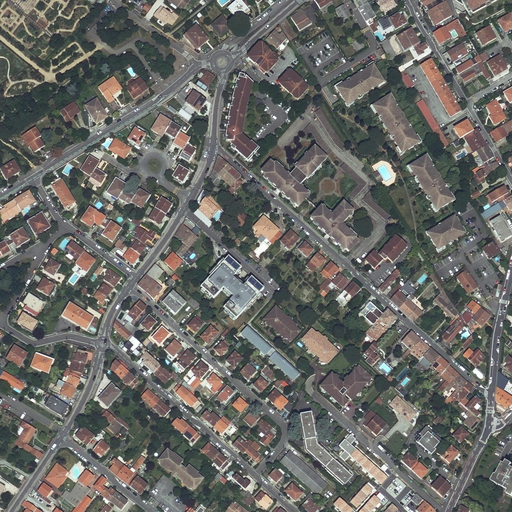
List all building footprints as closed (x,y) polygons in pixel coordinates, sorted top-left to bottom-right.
[(169,0),(169,1),(177,7),(179,5),(184,8),(190,0),(189,0),(169,0)] [(232,8),(229,11),(235,19),(243,13),(246,16),(250,13),(238,0),(237,0),(230,6),(232,8)] [(314,0),(320,8),(331,1),(330,0),(314,0)] [(352,0),(358,9),(367,4),(364,0),(352,0)] [(381,0),(378,2),(385,13),(395,7),(391,0),(381,0)] [(469,9),(481,2),(486,11),(490,18),(491,18),(511,6),(511,0),(464,0),(465,2),(469,9)] [(335,10),(342,21),(351,15),(344,4),(335,10)] [(358,9),(365,21),(374,16),(367,4),(358,9)] [(160,7),(157,11),(160,13),(157,17),(165,23),(167,21),(172,25),(178,17),(172,13),(171,15),(160,7)] [(291,17),(299,31),(311,24),(303,10),(301,11),(300,9),(298,11),(299,12),(291,17)] [(480,24),(490,18),(486,11),(476,17),(480,24)] [(392,24),(395,30),(407,23),(402,15),(401,16),(399,13),(389,19),(379,25),(382,30),(392,24)] [(498,21),(504,32),(511,28),(511,13),(511,14),(498,21)] [(476,17),(470,20),(474,27),(480,24),(476,17)] [(230,28),(221,18),(210,26),(214,31),(214,32),(217,37),(218,36),(219,37),(230,28)] [(446,26),(449,31),(454,27),(457,19),(446,26)] [(454,27),(460,37),(466,34),(465,32),(460,24),(457,19),(454,27)] [(460,24),(465,32),(474,27),(470,20),(469,19),(460,24)] [(195,26),(183,36),(186,40),(197,48),(207,39),(195,26)] [(266,39),(277,49),(287,39),(282,31),(279,35),(276,32),(280,28),(279,27),(278,28),(277,27),(266,39)] [(433,33),(439,45),(450,38),(443,27),(433,33)] [(476,34),(482,45),(494,38),(488,27),(476,34)] [(400,43),(405,52),(409,49),(418,44),(419,44),(416,38),(415,36),(414,35),(411,29),(397,38),(400,43)] [(364,47),(359,38),(357,39),(356,37),(357,36),(356,35),(352,37),(355,41),(353,43),(358,51),(364,47)] [(400,43),(397,38),(395,39),(403,53),(405,52),(400,43)] [(396,57),(386,39),(380,43),(389,58),(387,58),(389,61),(396,57)] [(475,50),(469,39),(447,52),(453,63),(459,59),(461,62),(466,58),(464,56),(470,52),(474,58),(455,69),(458,74),(459,73),(481,61),(478,56),(477,54),(475,50)] [(260,51),(257,49),(262,44),(260,43),(258,44),(248,55),(247,58),(248,59),(253,53),(256,56),(260,51)] [(253,53),(248,59),(254,64),(255,63),(259,68),(258,69),(264,74),(278,58),(273,53),(271,54),(267,50),(267,49),(262,44),(257,49),(260,51),(256,56),(253,53)] [(416,52),(418,56),(423,53),(422,51),(427,49),(424,44),(419,46),(418,44),(409,49),(412,54),(416,52)] [(481,61),(482,63),(488,59),(484,52),(478,56),(481,61)] [(487,63),(494,76),(507,69),(499,56),(487,63)] [(420,65),(435,91),(445,85),(430,59),(420,65)] [(489,86),(493,83),(490,77),(482,63),(481,61),(459,73),(464,82),(481,71),(486,80),(487,79),(489,83),(485,86),(485,88),(489,86)] [(343,85),(337,89),(338,90),(340,95),(342,94),(345,98),(343,99),(346,104),(347,105),(352,102),(358,98),(357,97),(359,96),(360,97),(362,96),(369,92),(371,91),(370,89),(372,88),(373,89),(379,85),(384,82),(383,80),(380,76),(378,77),(375,72),(377,71),(374,67),(373,65),(367,69),(362,72),(363,73),(361,75),(360,74),(359,75),(349,81),(350,82),(348,83),(347,82),(346,83),(343,85)] [(132,67),(127,69),(131,77),(136,75),(132,67)] [(292,72),(291,71),(288,72),(280,80),(279,83),(280,84),(284,80),(286,81),(289,78),(288,76),(292,72)] [(399,73),(408,89),(414,85),(407,74),(404,76),(402,71),(399,73)] [(216,77),(208,72),(201,81),(200,80),(195,86),(205,92),(216,77)] [(284,80),(280,84),(292,95),(293,93),(299,99),(308,89),(302,83),(303,82),(292,72),(288,76),(289,78),(286,81),(284,80)] [(240,153),(240,154),(248,162),(260,149),(251,141),(251,142),(250,143),(247,141),(248,140),(242,134),(240,132),(240,131),(242,132),(245,117),(244,117),(244,114),(245,114),(249,99),(248,99),(248,96),(250,96),(253,85),(252,85),(252,82),(249,79),(246,77),(244,77),(244,76),(244,75),(240,74),(237,83),(234,92),(235,93),(234,95),(233,95),(231,103),(229,111),(231,111),(230,114),(229,114),(228,122),(226,130),(228,130),(227,133),(226,132),(225,141),(231,141),(230,143),(236,148),(234,149),(238,152),(238,151),(240,153)] [(113,79),(98,88),(107,103),(113,99),(111,96),(110,95),(113,93),(114,95),(121,90),(113,79)] [(149,89),(141,79),(135,83),(131,86),(127,89),(134,99),(140,95),(138,94),(141,92),(142,93),(149,89)] [(338,90),(337,89),(343,85),(342,83),(334,87),(337,91),(338,90)] [(435,91),(450,117),(461,111),(445,85),(435,91)] [(511,87),(503,93),(509,103),(511,101),(511,87)] [(207,101),(188,88),(185,92),(188,94),(183,101),(199,113),(207,101)] [(374,104),(373,105),(376,111),(379,116),(380,116),(381,117),(380,118),(381,120),(384,124),(385,123),(386,125),(385,126),(387,128),(387,130),(391,134),(392,137),(393,136),(394,138),(394,139),(395,142),(398,147),(402,153),(403,152),(408,149),(407,148),(412,145),(413,146),(418,143),(419,142),(416,137),(412,131),(411,132),(410,129),(409,129),(408,127),(409,126),(408,124),(403,117),(402,115),(401,116),(400,114),(401,113),(399,109),(397,108),(396,108),(395,106),(396,106),(392,100),(389,95),(388,96),(383,99),(384,101),(380,103),(379,102),(374,104)] [(97,99),(87,105),(90,110),(88,111),(96,124),(108,117),(97,99)] [(259,99),(257,99),(256,100),(255,101),(254,102),(254,103),(254,104),(255,105),(255,106),(256,107),(257,107),(258,108),(259,108),(260,108),(261,107),(262,106),(263,105),(263,104),(263,103),(263,102),(262,101),(262,100),(261,99),(261,101),(258,100),(259,99)] [(416,103),(434,132),(440,129),(422,100),(416,103)] [(487,106),(492,116),(490,117),(495,125),(505,119),(495,101),(487,106)] [(80,111),(74,102),(63,109),(65,111),(60,114),(65,121),(73,116),(73,115),(80,111)] [(339,140),(317,109),(312,112),(334,143),(341,150),(345,145),(339,140)] [(160,115),(151,130),(162,136),(165,132),(171,122),(160,115)] [(511,119),(501,126),(502,126),(491,133),(496,142),(507,136),(506,134),(511,130),(511,119)] [(171,122),(165,132),(175,139),(179,132),(182,128),(171,122)] [(464,124),(463,123),(454,128),(460,139),(464,136),(473,131),(467,122),(464,124)] [(315,129),(309,123),(301,132),(305,137),(310,132),(323,152),(327,156),(331,151),(328,148),(315,129)] [(31,146),(35,153),(44,147),(39,138),(41,137),(35,128),(24,135),(31,146)] [(135,128),(129,139),(139,145),(146,135),(135,128)] [(434,132),(443,148),(449,145),(440,129),(434,132)] [(464,136),(474,153),(487,145),(477,129),(473,131),(464,136)] [(175,139),(173,143),(183,150),(186,145),(190,139),(179,132),(175,139)] [(31,146),(24,135),(22,137),(29,148),(31,146)] [(115,141),(110,151),(125,161),(130,150),(115,141)] [(183,150),(179,156),(189,162),(196,151),(186,145),(183,150)] [(478,154),(486,167),(491,164),(488,160),(494,157),(487,145),(474,153),(471,154),(473,157),(478,154)] [(325,156),(316,147),(310,153),(309,151),(294,167),(296,169),(289,176),(274,162),(273,163),(270,160),(260,171),(263,174),(262,175),(276,188),(277,187),(278,188),(279,188),(282,190),(281,192),(297,207),(309,194),(301,186),(300,187),(298,186),(300,185),(306,178),(307,179),(322,163),(320,161),(325,156)] [(404,153),(403,152),(402,153),(398,147),(396,148),(400,155),(404,153)] [(208,181),(214,187),(222,178),(231,186),(235,190),(240,184),(237,180),(241,176),(218,155),(215,164),(215,165),(213,170),(211,175),(208,181)] [(90,156),(81,171),(91,177),(96,168),(100,163),(90,156)] [(448,204),(453,200),(446,189),(446,190),(444,188),(446,187),(444,185),(440,178),(439,176),(437,177),(436,175),(437,174),(435,170),(433,168),(433,169),(431,167),(432,167),(429,161),(425,156),(424,157),(420,160),(421,161),(416,164),(415,163),(411,165),(409,166),(412,171),(416,177),(417,177),(418,179),(417,179),(418,181),(420,185),(422,184),(423,186),(422,187),(424,189),(424,191),(428,196),(429,198),(430,197),(431,199),(430,200),(437,211),(443,207),(442,205),(446,202),(448,204)] [(473,174),(472,175),(478,184),(484,180),(482,177),(499,167),(496,161),(491,164),(486,167),(479,171),(473,174)] [(1,170),(7,179),(20,172),(14,162),(1,170)] [(366,184),(344,163),(340,168),(358,184),(347,196),(351,200),(366,184)] [(179,166),(173,176),(182,182),(186,176),(187,176),(190,172),(179,166)] [(91,177),(101,184),(107,175),(96,168),(91,177)] [(374,172),(372,174),(377,183),(380,181),(374,172)] [(59,197),(69,191),(60,178),(50,183),(59,197)] [(117,178),(107,193),(118,200),(119,198),(124,189),(127,185),(117,178)] [(235,190),(231,186),(227,191),(230,194),(235,190)] [(504,186),(488,196),(492,203),(497,199),(499,202),(511,196),(509,193),(508,193),(504,186)] [(135,196),(131,202),(142,209),(150,195),(140,188),(135,196)] [(222,199),(224,196),(222,194),(215,188),(213,190),(222,199)] [(124,189),(119,198),(129,205),(131,202),(135,196),(124,189)] [(227,191),(225,190),(222,194),(224,196),(228,199),(230,202),(234,198),(231,196),(230,194),(227,191)] [(375,194),(370,190),(362,199),(384,220),(388,216),(370,199),(375,194)] [(471,194),(474,198),(481,195),(478,190),(471,194)] [(67,212),(77,205),(69,191),(59,197),(67,212)] [(35,202),(29,192),(14,201),(20,210),(35,202)] [(505,203),(509,210),(511,208),(511,194),(511,196),(499,202),(498,203),(500,206),(505,203)] [(155,208),(166,215),(173,204),(162,197),(155,208)] [(347,205),(352,209),(356,205),(351,200),(347,205)] [(5,209),(0,212),(0,214),(4,222),(21,211),(20,210),(14,201),(4,208),(5,209)] [(347,205),(344,201),(339,207),(337,206),(331,214),(321,205),(309,218),(326,232),(328,230),(330,233),(330,235),(331,236),(330,237),(344,250),(345,249),(348,251),(358,240),(355,238),(356,237),(341,223),(353,210),(352,209),(347,205)] [(480,213),(483,219),(500,209),(497,203),(480,213)] [(101,225),(105,219),(100,215),(101,214),(91,207),(81,220),(88,225),(92,219),(96,221),(101,225)] [(148,219),(160,226),(166,215),(155,208),(148,219)] [(232,219),(240,226),(247,218),(239,211),(232,219)] [(42,213),(28,222),(36,236),(50,227),(42,213)] [(375,223),(366,214),(362,218),(371,227),(375,223)] [(254,228),(260,234),(269,224),(265,221),(266,220),(262,216),(253,227),(254,228)] [(491,228),(497,238),(498,237),(500,241),(510,235),(499,216),(489,222),(492,227),(491,228)] [(286,227),(290,223),(283,217),(280,222),(286,227)] [(436,249),(437,250),(442,247),(448,243),(447,242),(449,241),(450,242),(452,241),(463,234),(463,232),(460,228),(461,228),(457,222),(457,223),(454,218),(453,217),(441,224),(439,225),(440,226),(438,228),(438,227),(432,231),(427,234),(428,235),(430,240),(432,239),(435,243),(433,244),(436,249)] [(111,222),(105,219),(101,225),(106,229),(110,231),(106,237),(112,242),(122,228),(112,221),(111,222)] [(175,236),(184,244),(176,253),(184,260),(186,258),(182,256),(198,238),(182,224),(175,236)] [(277,230),(274,227),(273,228),(269,224),(260,234),(268,241),(272,245),(282,235),(277,230)] [(30,239),(23,228),(4,239),(5,241),(8,246),(15,243),(18,240),(21,245),(30,239)] [(150,234),(141,229),(135,237),(144,244),(148,239),(151,241),(154,238),(154,237),(150,234)] [(295,236),(290,231),(280,241),(289,249),(298,240),(294,237),(295,236)] [(365,260),(374,269),(382,260),(386,262),(388,260),(392,263),(407,247),(396,236),(381,252),(380,251),(377,254),(373,251),(365,260)] [(135,237),(133,239),(134,240),(129,247),(131,248),(132,249),(140,255),(145,249),(144,248),(146,245),(144,244),(135,237)] [(123,242),(120,240),(115,246),(118,248),(121,244),(123,242)] [(295,247),(306,257),(312,250),(302,240),(295,247)] [(8,246),(5,241),(0,244),(0,257),(11,251),(8,246)] [(72,242),(65,251),(77,261),(83,253),(85,252),(72,242)] [(482,249),(488,259),(497,252),(491,243),(482,249)] [(136,258),(137,259),(140,255),(132,249),(131,248),(124,257),(132,263),(136,258)] [(259,259),(251,251),(248,254),(256,261),(259,259)] [(83,253),(77,261),(75,264),(86,272),(94,262),(83,253)] [(164,262),(173,270),(182,261),(173,253),(164,262)] [(226,254),(200,286),(214,298),(222,288),(230,295),(221,307),(236,320),(264,286),(249,275),(242,284),(232,276),(241,266),(226,254)] [(317,266),(319,267),(325,261),(317,254),(306,265),(309,268),(314,263),(317,266)] [(51,259),(45,270),(54,276),(60,265),(51,259)] [(329,274),(331,277),(338,270),(330,263),(324,269),(329,274)] [(94,273),(98,276),(104,268),(100,265),(94,273)] [(163,272),(159,269),(155,265),(138,286),(153,300),(163,289),(155,282),(156,281),(163,272)] [(326,278),(329,274),(324,269),(321,273),(326,278)] [(378,289),(382,293),(400,274),(398,273),(399,271),(396,269),(378,289)] [(107,275),(104,280),(106,282),(114,287),(121,279),(109,270),(106,274),(107,275)] [(456,278),(468,294),(477,287),(466,271),(456,278)] [(431,276),(441,292),(443,290),(433,273),(430,275),(431,276)] [(347,282),(339,275),(332,283),(331,282),(323,291),(323,292),(320,294),(323,297),(326,293),(331,288),(331,289),(335,285),(340,290),(347,282)] [(421,284),(428,278),(425,275),(418,281),(421,284)] [(165,283),(170,288),(175,282),(170,278),(165,283)] [(321,290),(323,292),(323,291),(331,282),(327,278),(319,288),(321,290)] [(44,279),(38,289),(49,296),(55,285),(44,279)] [(390,300),(399,308),(407,300),(400,294),(410,282),(408,280),(390,300)] [(114,287),(106,282),(99,292),(106,298),(111,291),(112,291),(114,287)] [(345,290),(349,295),(352,298),(360,290),(352,282),(345,290)] [(387,296),(390,299),(401,287),(398,284),(392,290),(387,296)] [(162,302),(175,314),(186,302),(173,290),(162,302)] [(340,295),(345,299),(349,295),(345,290),(344,290),(340,295)] [(433,301),(443,310),(450,303),(443,290),(441,292),(433,301)] [(99,292),(98,292),(94,298),(102,303),(106,298),(99,292)] [(337,292),(332,297),(328,301),(331,304),(335,300),(340,295),(337,292)] [(27,305),(24,309),(34,315),(37,312),(36,311),(37,310),(42,302),(30,294),(25,303),(27,305)] [(345,299),(340,295),(335,300),(331,304),(330,305),(336,310),(340,305),(345,299)] [(399,308),(414,321),(421,313),(410,302),(414,297),(412,295),(407,300),(399,308)] [(187,302),(196,311),(201,306),(192,297),(187,302)] [(128,314),(135,320),(147,307),(140,301),(128,314)] [(462,317),(467,325),(469,324),(469,323),(472,319),(481,308),(472,301),(467,307),(469,308),(462,317)] [(360,313),(373,325),(376,321),(382,314),(369,303),(360,313)] [(443,310),(453,319),(458,314),(450,303),(443,310)] [(69,304),(63,315),(88,330),(94,318),(69,304)] [(423,311),(426,314),(432,307),(429,305),(423,311)] [(275,307),(264,320),(265,321),(270,325),(275,330),(280,335),(281,335),(282,334),(287,338),(290,341),(299,332),(291,324),(292,323),(292,322),(287,318),(275,307)] [(472,319),(480,327),(489,316),(481,308),(472,319)] [(396,317),(387,309),(382,314),(376,321),(385,329),(386,327),(396,317)] [(23,313),(17,322),(32,332),(38,322),(23,313)] [(203,321),(207,325),(214,317),(210,314),(203,321)] [(140,325),(147,332),(156,322),(149,316),(140,325)] [(194,319),(201,325),(204,323),(197,316),(194,319)] [(460,316),(454,322),(462,329),(466,324),(460,316)] [(188,326),(195,332),(201,325),(194,319),(188,326)] [(113,327),(128,341),(129,342),(133,337),(115,321),(113,327)] [(122,325),(129,332),(134,327),(128,321),(126,324),(124,322),(122,325)] [(365,333),(374,341),(385,329),(376,321),(373,325),(365,333)] [(454,322),(441,337),(448,344),(462,329),(454,322)] [(272,347),(246,325),(239,333),(265,355),(272,347)] [(403,334),(408,329),(404,326),(399,331),(403,334)] [(201,337),(208,344),(217,333),(210,327),(201,337)] [(152,338),(159,345),(169,334),(162,328),(152,338)] [(221,335),(224,338),(230,332),(227,329),(221,335)] [(325,364),(337,351),(325,341),(320,336),(319,337),(313,332),(310,330),(302,339),(305,342),(310,347),(308,348),(309,348),(314,353),(319,358),(324,362),(325,364)] [(401,342),(409,349),(404,354),(405,354),(401,358),(403,359),(410,352),(421,340),(411,331),(401,342)] [(461,345),(465,349),(474,339),(471,335),(466,341),(461,345)] [(123,346),(136,357),(139,360),(141,358),(145,353),(148,350),(133,337),(129,342),(128,341),(123,346)] [(150,342),(146,339),(142,344),(146,347),(150,342)] [(181,347),(174,340),(165,350),(173,357),(176,353),(178,356),(183,351),(180,348),(181,347)] [(415,351),(422,357),(430,348),(421,340),(410,352),(413,354),(415,351)] [(364,354),(368,358),(367,360),(365,361),(371,367),(378,359),(372,353),(378,348),(375,346),(376,344),(374,342),(364,354)] [(222,344),(221,343),(214,351),(218,354),(218,353),(221,356),(227,348),(222,344)] [(15,346),(7,359),(20,367),(28,353),(15,346)] [(298,375),(273,347),(266,354),(291,381),(298,375)] [(425,359),(432,365),(440,357),(430,348),(422,357),(417,362),(420,365),(425,359)] [(362,356),(354,349),(353,350),(361,357),(362,356)] [(85,352),(79,350),(78,354),(75,362),(85,365),(87,357),(84,355),(85,352)] [(464,355),(476,366),(485,357),(477,350),(474,354),(469,350),(464,355)] [(195,358),(188,351),(186,353),(183,351),(178,356),(177,357),(187,366),(195,358)] [(145,366),(153,373),(160,366),(145,353),(141,358),(143,360),(147,364),(145,366)] [(242,359),(234,353),(228,360),(231,363),(230,364),(234,368),(242,359)] [(36,355),(31,367),(48,374),(53,361),(36,355)] [(432,366),(440,373),(438,375),(437,375),(428,384),(430,386),(441,375),(449,366),(440,357),(432,365),(429,368),(430,369),(432,366)] [(75,362),(74,361),(71,369),(70,369),(69,373),(81,377),(85,365),(75,362)] [(111,370),(122,380),(129,373),(118,363),(111,370)] [(192,372),(199,379),(208,370),(201,363),(192,372)] [(240,373),(248,380),(256,372),(247,364),(240,373)] [(260,372),(264,375),(270,368),(266,365),(260,372)] [(169,374),(160,366),(153,373),(165,384),(170,378),(173,381),(175,380),(169,374)] [(441,375),(449,382),(445,387),(446,388),(459,374),(449,366),(441,375)] [(331,375),(331,374),(319,387),(320,388),(325,392),(342,407),(347,402),(343,397),(344,395),(349,399),(350,401),(356,395),(360,390),(365,384),(370,379),(371,378),(358,367),(357,368),(353,373),(348,378),(343,383),(342,385),(336,380),(331,375)] [(21,377),(20,378),(0,368),(0,378),(23,389),(27,380),(21,377)] [(274,372),(270,368),(264,375),(268,379),(274,372)] [(169,374),(175,380),(176,378),(178,376),(172,371),(169,374)] [(497,401),(509,409),(511,405),(511,397),(504,392),(510,380),(499,372),(497,401)] [(81,377),(69,373),(64,383),(76,388),(81,377)] [(122,380),(134,391),(141,383),(129,373),(122,380)] [(452,387),(456,390),(448,398),(451,401),(454,398),(468,383),(459,374),(446,388),(444,390),(447,392),(452,387)] [(207,382),(214,389),(221,382),(213,375),(207,382)] [(274,383),(278,387),(280,384),(287,389),(290,386),(279,377),(274,383)] [(253,385),(261,392),(267,385),(260,378),(253,385)] [(64,383),(59,381),(55,391),(71,398),(76,388),(64,383)] [(190,387),(193,390),(196,387),(191,382),(188,385),(190,387)] [(461,395),(464,398),(473,387),(468,383),(454,398),(457,400),(459,402),(463,406),(465,404),(459,398),(461,395)] [(100,399),(109,407),(122,392),(112,384),(100,399)] [(186,391),(181,387),(181,386),(178,384),(174,389),(177,392),(175,393),(183,401),(192,392),(193,390),(190,387),(189,387),(186,391)] [(203,387),(200,384),(194,390),(197,393),(203,387)] [(218,395),(226,402),(234,393),(227,386),(218,395)] [(402,388),(399,391),(403,396),(407,392),(402,388)] [(142,397),(153,407),(159,400),(160,399),(158,397),(157,399),(148,391),(142,397)] [(267,398),(274,404),(280,396),(274,391),(267,398)] [(183,401),(194,410),(200,404),(192,396),(194,394),(192,392),(183,401)] [(389,404),(409,423),(417,413),(397,395),(389,404)] [(53,397),(52,396),(46,406),(62,416),(68,406),(53,397)] [(274,404),(280,410),(282,407),(285,409),(289,404),(280,396),(274,404)] [(465,408),(476,417),(479,414),(476,411),(479,407),(476,404),(479,401),(475,397),(465,408)] [(233,406),(240,412),(246,405),(239,399),(233,406)] [(153,407),(165,417),(169,412),(166,410),(168,408),(159,400),(153,407)] [(217,411),(220,414),(226,408),(222,404),(217,411)] [(463,423),(471,431),(480,421),(476,417),(465,408),(463,406),(461,408),(467,414),(469,416),(466,420),(463,423)] [(202,417),(213,427),(219,420),(218,419),(208,410),(202,417)] [(247,423),(251,427),(259,417),(252,411),(246,417),(249,420),(247,423)] [(366,426),(375,435),(385,424),(371,411),(364,418),(366,420),(362,424),(365,427),(366,426)] [(108,428),(114,432),(121,424),(114,417),(108,412),(104,416),(112,423),(111,425),(108,428)] [(165,417),(168,421),(173,415),(169,412),(165,417)] [(300,414),(304,440),(315,438),(313,428),(315,428),(314,422),(313,422),(311,412),(300,414)] [(423,414),(431,421),(433,419),(425,412),(423,414)] [(123,426),(128,431),(131,427),(117,414),(114,417),(121,424),(123,426)] [(103,418),(111,425),(112,423),(104,416),(103,418)] [(213,427),(221,435),(228,428),(222,423),(224,421),(226,424),(228,421),(223,416),(219,420),(213,427)] [(438,416),(432,422),(436,426),(442,420),(438,416)] [(230,422),(233,425),(239,420),(235,417),(230,422)] [(173,424),(183,434),(190,427),(182,420),(181,422),(177,419),(173,424)] [(21,425),(25,428),(18,439),(27,445),(29,441),(28,440),(32,435),(30,433),(31,431),(34,433),(36,429),(24,421),(21,425)] [(258,430),(265,436),(259,442),(265,447),(274,437),(273,436),(268,432),(271,429),(271,428),(265,422),(258,430)] [(114,432),(116,434),(123,426),(121,424),(114,432)] [(432,453),(444,440),(427,424),(420,432),(422,433),(417,439),(432,453)] [(183,434),(194,443),(200,436),(190,427),(183,434)] [(452,436),(460,444),(468,435),(460,427),(452,436)] [(77,436),(87,445),(94,436),(83,428),(77,436)] [(99,432),(105,437),(107,434),(101,429),(99,432)] [(94,438),(100,443),(102,441),(105,437),(99,432),(94,438)] [(355,455),(363,446),(357,441),(354,444),(349,440),(352,436),(347,432),(339,441),(340,442),(338,445),(343,449),(346,452),(350,456),(353,454),(355,455)] [(232,445),(243,454),(244,452),(253,443),(249,439),(244,444),(238,438),(232,445)] [(305,446),(316,444),(315,438),(304,440),(305,446)] [(27,445),(18,439),(15,443),(40,459),(43,455),(40,452),(33,448),(27,445)] [(93,450),(101,456),(110,447),(102,441),(100,443),(93,450)] [(244,452),(257,464),(262,458),(259,456),(258,457),(256,454),(257,452),(261,448),(254,442),(253,443),(244,452)] [(462,450),(453,443),(450,446),(459,454),(462,450)] [(306,450),(344,485),(352,477),(344,470),(345,469),(340,465),(340,466),(325,452),(326,451),(321,447),(320,448),(316,444),(305,446),(306,450)] [(203,452),(213,461),(219,454),(209,445),(203,452)] [(441,457),(449,464),(459,454),(450,446),(445,452),(442,449),(438,453),(441,456),(441,457)] [(167,449),(158,460),(168,468),(168,470),(172,473),(173,473),(176,470),(179,472),(178,474),(178,475),(177,476),(178,477),(179,478),(183,482),(185,481),(194,489),(203,478),(197,473),(198,472),(189,465),(185,469),(180,465),(183,461),(174,453),(173,454),(167,449)] [(280,462),(317,496),(327,485),(290,451),(280,462)] [(401,460),(421,478),(427,472),(407,453),(401,460)] [(212,461),(223,471),(229,463),(219,454),(213,461),(212,461)] [(117,476),(127,484),(143,464),(146,460),(142,457),(132,469),(135,471),(133,473),(125,467),(124,467),(117,476)] [(364,467),(372,475),(379,467),(381,465),(372,457),(364,467)] [(109,470),(117,476),(124,467),(123,466),(115,459),(112,462),(114,464),(109,470)] [(508,494),(511,496),(511,467),(511,468),(511,466),(511,464),(507,462),(505,465),(504,464),(497,476),(496,475),(492,482),(509,491),(508,494)] [(57,464),(53,469),(59,473),(63,468),(57,464)] [(127,484),(140,495),(148,485),(137,476),(140,475),(141,474),(141,475),(144,471),(145,467),(143,464),(127,484)] [(277,467),(275,469),(282,476),(284,474),(277,467)] [(59,473),(64,477),(68,472),(63,468),(59,473)] [(46,479),(58,488),(65,478),(64,477),(59,473),(53,469),(46,479)] [(268,476),(276,483),(282,476),(275,469),(268,476)] [(172,473),(171,475),(175,478),(176,476),(179,478),(178,477),(177,476),(178,475),(178,474),(179,472),(176,470),(173,473),(172,473)] [(379,481),(387,488),(395,480),(396,478),(388,471),(386,474),(379,481)] [(440,477),(449,485),(454,480),(445,472),(440,477)] [(85,474),(79,481),(87,486),(92,480),(85,474)] [(0,475),(0,495),(5,488),(6,489),(9,484),(0,478),(1,476),(0,475)] [(232,479),(245,490),(251,484),(246,480),(244,481),(236,475),(232,479)] [(97,490),(102,494),(105,489),(102,486),(107,481),(102,477),(94,488),(97,490)] [(395,480),(402,486),(403,484),(404,483),(397,477),(396,478),(395,480)] [(449,485),(440,477),(439,477),(430,487),(441,497),(450,487),(449,485)] [(38,491),(46,497),(51,490),(44,484),(38,491)] [(62,496),(76,508),(85,497),(88,493),(84,489),(77,484),(70,494),(65,492),(62,496)] [(285,491),(295,501),(302,493),(292,484),(285,491)] [(412,492),(403,484),(402,486),(394,495),(402,502),(410,494),(411,495),(409,497),(412,500),(416,494),(415,493),(412,491),(412,492)] [(420,490),(429,499),(430,498),(431,496),(422,488),(420,490)] [(101,495),(109,502),(116,493),(111,489),(108,491),(105,489),(102,494),(101,495)] [(246,493),(244,496),(249,501),(252,497),(253,496),(248,491),(246,493)] [(425,502),(435,511),(439,507),(430,498),(429,499),(428,500),(417,491),(415,493),(416,494),(421,499),(425,502)] [(255,500),(266,510),(273,502),(261,492),(255,500)] [(128,502),(116,493),(109,502),(111,504),(116,507),(115,510),(116,511),(120,511),(121,511),(128,502)] [(302,506),(308,511),(317,511),(320,509),(311,501),(314,497),(309,493),(305,498),(308,500),(302,506)] [(421,499),(416,494),(412,500),(417,504),(421,499)] [(39,497),(54,508),(56,505),(51,502),(41,495),(39,497)] [(376,500),(384,506),(388,501),(383,496),(381,498),(379,496),(376,500)] [(91,501),(85,497),(76,508),(73,511),(82,511),(84,511),(83,510),(91,501)] [(27,510),(30,511),(39,511),(25,501),(22,506),(27,510)] [(460,511),(470,511),(464,508),(466,504),(461,501),(460,501),(459,505),(463,508),(460,511)] [(416,511),(433,511),(435,511),(425,502),(416,511)] [(232,503),(225,511),(246,511),(247,511),(240,506),(237,504),(236,506),(232,503)]
